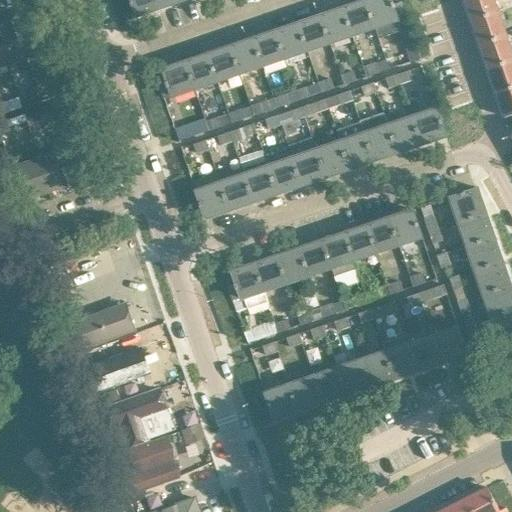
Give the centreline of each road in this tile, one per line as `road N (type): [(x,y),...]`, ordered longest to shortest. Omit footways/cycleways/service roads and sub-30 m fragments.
road 1 (residential): [(171,254),(477,152)]
road 2 (unclassified): [(261,511),(171,254)]
road 3 (residential): [(350,463),(466,403),(480,404),(499,457)]
road 4 (residential): [(99,60),(282,0)]
road 5 (residential): [(477,152),(493,124),(450,0)]
road 6 (unclassified): [(0,232),(144,188)]
road 7 (unclassified): [(144,188),(99,60)]
road 8 (unclassified): [(386,511),(499,457)]
